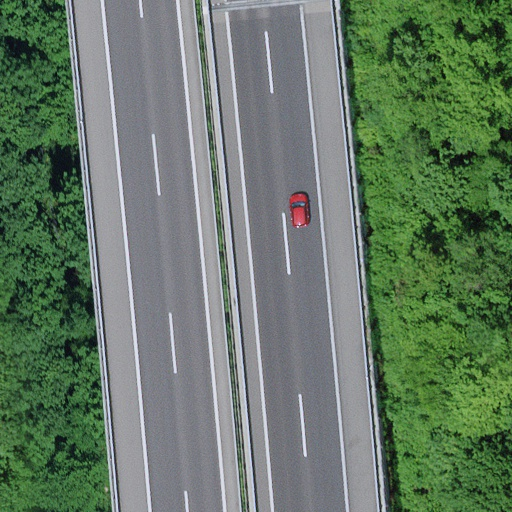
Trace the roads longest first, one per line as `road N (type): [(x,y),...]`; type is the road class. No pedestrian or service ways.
road 1 (motorway): [(313,511),(265,0)]
road 2 (motorway): [(137,0),(184,511)]
